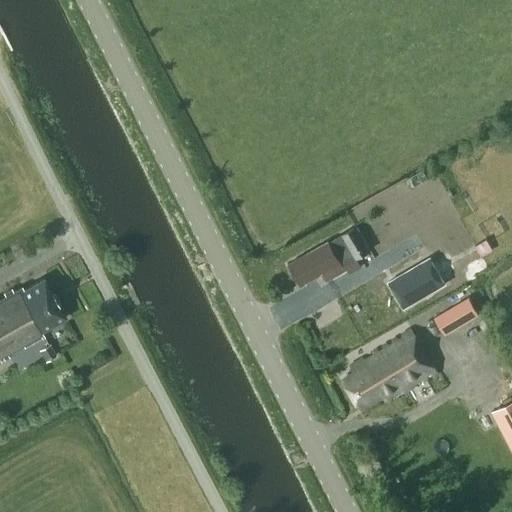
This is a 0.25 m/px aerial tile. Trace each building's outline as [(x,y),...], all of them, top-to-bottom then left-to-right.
[(356,256),(369,249),(416,222),(401,198),(355,224),(357,227),(329,243),(328,241),(290,263),(302,284),(322,273),(326,280),(347,269),(350,274),(362,267),(356,256)] [(404,306),(444,282),(431,259),(390,282),(404,306)] [(38,332),(65,317),(43,279),(23,290),(21,287),(13,292),(11,289),(0,295),(0,361),(35,341),(35,340),(41,337),(38,332)] [(451,306),(434,317),(445,335),(462,325),(451,306)] [(423,381),(436,373),(410,331),(403,335),(404,338),(399,341),(397,338),(394,340),(396,343),(390,346),(388,344),(384,346),(385,349),(380,353),(377,350),(374,352),(377,355),(366,361),(363,358),(350,366),(354,373),(344,379),(362,409),(384,395),(389,402),(413,387),(412,385),(421,379),(423,381)] [(50,344),(40,349),(46,360),(56,355),(50,344)] [(511,401),(493,412),(511,448),(511,401)]
